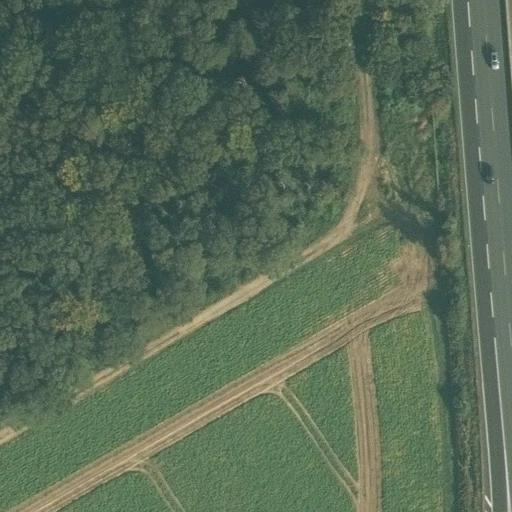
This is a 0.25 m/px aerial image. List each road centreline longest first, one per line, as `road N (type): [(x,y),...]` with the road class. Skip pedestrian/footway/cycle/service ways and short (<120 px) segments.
road 1 (track): [(0,436),(332,246),(379,194),(393,130),(364,0)]
road 2 (motorway): [(479,0),(504,324)]
road 3 (motorway): [(504,324),(496,511)]
